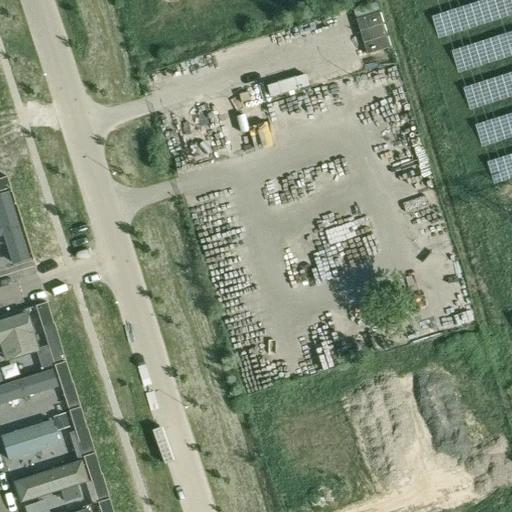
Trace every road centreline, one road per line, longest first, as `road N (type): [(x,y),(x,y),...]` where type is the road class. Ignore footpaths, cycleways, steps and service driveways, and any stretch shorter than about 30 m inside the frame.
road 1 (unclassified): [(37,0),(118,257)]
road 2 (unclassified): [(118,257),(201,511)]
road 3 (residential): [(118,257),(0,294)]
